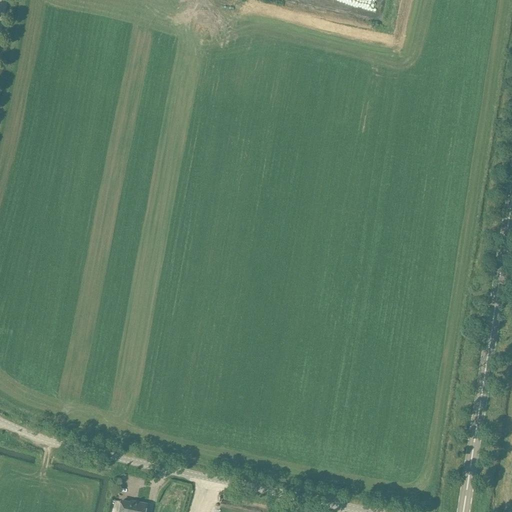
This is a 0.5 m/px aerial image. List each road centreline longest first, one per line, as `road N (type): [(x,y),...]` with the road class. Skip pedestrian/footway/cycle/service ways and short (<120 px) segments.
road 1 (unclassified): [(0,420),(49,442),(365,511)]
road 2 (primary): [(462,511),(511,197)]
